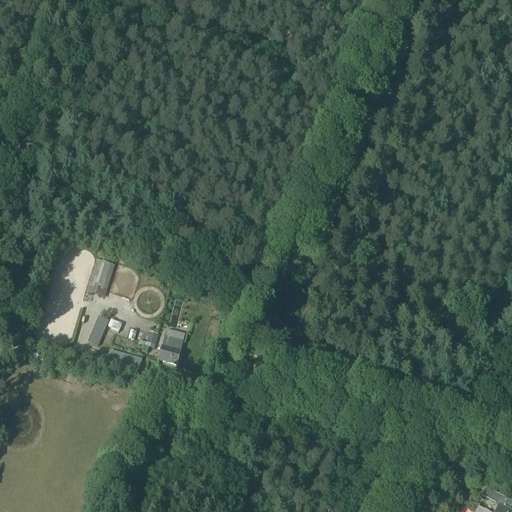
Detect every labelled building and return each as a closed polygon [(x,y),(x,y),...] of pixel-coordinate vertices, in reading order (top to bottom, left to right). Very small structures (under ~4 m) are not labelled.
[(114,267),(97,262),(87,294),(104,299),(114,267)] [(111,322),(100,317),(88,344),(98,349),(101,342),(102,342),(111,322)] [(155,347),(158,335),(145,332),(142,344),(155,347)] [(165,338),(159,362),(176,366),(182,342),(165,338)] [(142,360),(109,351),(106,363),(139,372),(142,360)] [(496,511),(511,511),(511,509),(511,501),(488,489),(483,498),(500,506),(496,511)]
